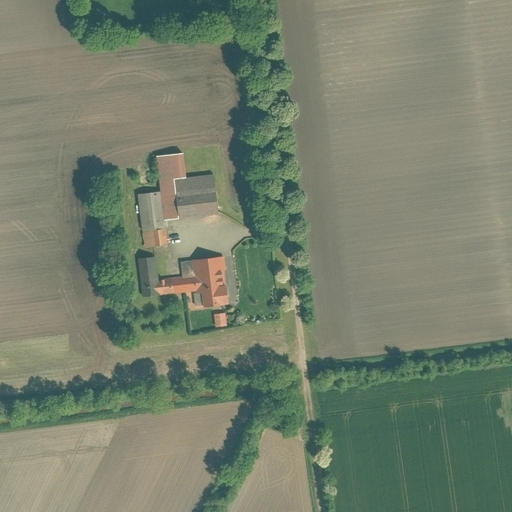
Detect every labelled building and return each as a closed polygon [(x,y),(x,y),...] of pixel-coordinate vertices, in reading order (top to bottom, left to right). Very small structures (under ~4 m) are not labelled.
[(187,151),(159,155),(163,192),(167,220),(183,218),(178,177),(189,175),(187,151)] [(183,218),(221,213),(216,172),(189,175),(178,177),(183,218)] [(141,195),(147,245),(169,242),(167,220),(163,192),(141,195)] [(158,256),(141,258),(146,296),(162,294),(161,280),(158,256)] [(231,301),(226,256),(185,261),(186,277),(188,291),(197,290),(199,305),(231,301)] [(162,294),(188,291),(186,277),(161,280),(162,294)] [(228,312),(216,313),(218,326),(229,325),(228,312)]
